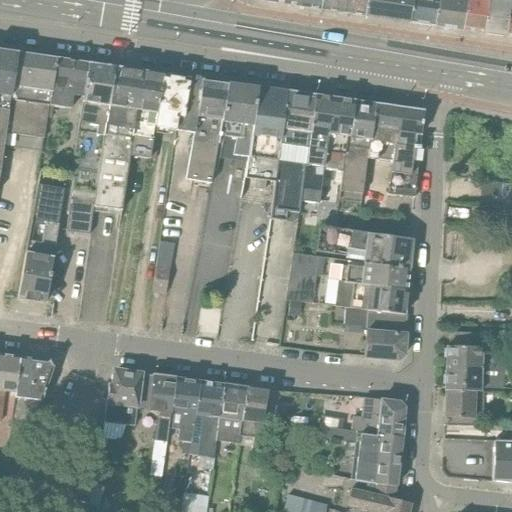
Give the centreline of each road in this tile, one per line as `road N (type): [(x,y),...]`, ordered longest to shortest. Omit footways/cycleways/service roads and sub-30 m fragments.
road 1 (residential): [(0,26),(373,83),(405,62)]
road 2 (residential): [(424,386),(90,346)]
road 3 (residential): [(424,386),(436,130),(450,69)]
road 4 (primary): [(405,62),(167,16)]
road 5 (residential): [(34,511),(90,346)]
